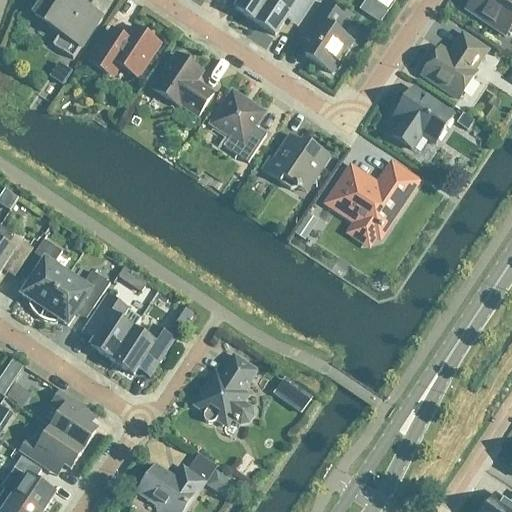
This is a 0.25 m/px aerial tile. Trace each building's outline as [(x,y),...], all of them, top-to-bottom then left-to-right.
[(63,0),(62,0),(43,0),(33,16),(47,25),(46,26),(60,34),(52,47),(72,60),(99,19),(71,0),(63,0)] [(147,0),(144,0),(139,10),(152,18),(158,6),(147,0)] [(241,0),(234,10),(254,24),(269,0),(241,0)] [(269,0),(254,24),(274,37),(285,21),(295,28),(299,21),(313,0),(269,0)] [(511,0),(471,0),(464,11),(504,37),(506,34),(509,37),(511,35),(511,0)] [(346,20),(323,4),(300,38),(311,46),(304,57),(331,75),(333,71),(337,71),(341,65),(340,61),(352,43),(337,33),(346,20)] [(124,40),(118,41),(108,34),(89,64),(108,77),(112,76),(118,67),(137,79),(159,45),(133,27),(124,40)] [(439,49),(421,76),(458,100),(476,74),(472,72),(486,52),(462,36),(449,56),(439,49)] [(202,73),(175,56),(152,91),(179,109),(180,107),(197,118),(213,95),(195,83),(202,73)] [(394,118),(401,122),(391,137),(411,151),(421,136),(434,145),(453,117),(412,90),(394,118)] [(264,114),(231,93),(210,125),(229,138),(223,148),(247,164),(266,136),(255,129),(264,114)] [(269,158),(261,172),(290,191),(314,186),(315,188),(316,188),(315,181),(330,158),(303,140),(300,144),(289,136),(273,160),(269,158)] [(350,168),(326,205),(355,224),(353,227),(353,231),(353,235),(355,238),(358,241),(361,242),(365,243),(369,242),(372,240),(375,238),(390,216),(394,218),(418,183),(391,165),(377,186),(350,168)] [(6,247),(0,243),(0,273),(6,264),(18,272),(32,250),(13,237),(6,247)] [(39,319),(67,277),(56,270),(57,267),(57,265),(55,263),(61,253),(43,241),(26,267),(36,273),(21,296),(30,302),(28,305),(32,313),(39,319)] [(67,277),(39,319),(47,323),(56,324),(58,321),(67,327),(83,304),(92,310),(109,285),(91,273),(85,282),(82,282),(80,282),(78,284),(67,277)] [(140,319),(128,311),(107,297),(83,334),(94,341),(90,348),(111,362),(136,325),(140,319)] [(136,325),(111,362),(133,377),(137,370),(149,378),(173,341),(152,327),(148,334),(136,325)] [(204,413),(203,415),(203,419),(204,422),(207,424),(211,425),(214,423),(216,421),(226,427),(231,419),(240,425),(247,423),(251,417),(250,410),(241,404),(247,396),(242,393),(245,388),(246,388),(256,372),(233,357),(223,373),(220,378),(215,375),(194,407),(204,413)] [(0,396),(2,398),(9,388),(0,381),(0,396)] [(282,399),(297,410),(310,392),(295,381),(282,399)] [(52,403),(39,422),(50,429),(83,452),(96,432),(90,427),(96,418),(59,393),(52,403)] [(83,452),(50,429),(37,448),(27,441),(19,452),(56,477),(63,467),(70,472),(83,452)] [(0,440),(0,459),(9,453),(0,440)] [(21,458),(9,476),(1,488),(36,511),(42,511),(54,495),(34,482),(41,472),(21,458)] [(155,467),(137,494),(156,507),(156,511),(185,511),(187,509),(204,484),(183,469),(175,480),(155,467)] [(205,487),(226,501),(236,486),(215,472),(205,487)] [(4,491),(0,497),(0,511),(36,511),(1,488),(0,489),(4,491)] [(511,511),(511,507),(494,495),(483,511),(511,511)]
